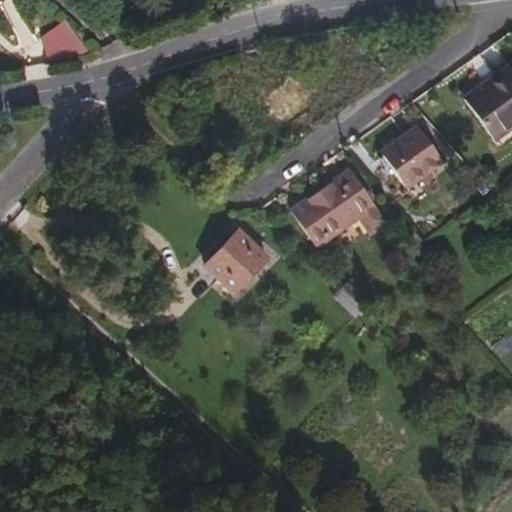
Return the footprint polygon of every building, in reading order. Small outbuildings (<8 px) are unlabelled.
[(46,61),(79,53),(71,22),(38,30),(46,61)] [(482,83),(506,65),(501,57),(456,92),(459,96),(479,82),(482,83)] [(463,103),(510,69),(506,65),(482,83),(479,82),(459,96),(463,103)] [(490,139),(511,121),(511,72),(510,69),(463,103),(490,139)] [(306,106),(288,80),(260,100),(278,125),(294,114),(306,106)] [(298,119),(309,110),(306,106),(294,114),(298,119)] [(382,163),(418,136),(412,127),(375,153),(382,163)] [(397,186),(435,159),(418,136),(382,163),(397,186)] [(353,183),(342,168),(326,179),(338,193),(353,183)] [(354,211),(338,193),(326,179),(284,209),(301,232),(312,224),(321,235),(354,211)] [(367,203),(353,183),(338,193),(354,211),(367,203)] [(230,293),(262,257),(233,231),(199,265),(230,293)] [(360,309),(337,288),(331,296),(353,317),(360,309)]
